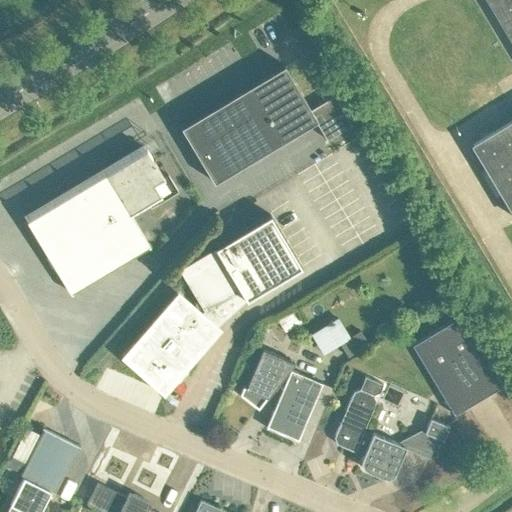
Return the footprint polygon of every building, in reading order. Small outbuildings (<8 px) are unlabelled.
[(511,116),(470,142),(511,212),(511,0),(486,0),(511,42),(511,116)] [(179,126),(212,181),(314,120),(325,139),(351,124),(333,95),(310,109),(283,64),(179,126)] [(25,219),(36,237),(67,289),(147,242),(129,213),(175,186),(167,174),(163,177),(145,148),(25,219)] [(205,310),(239,290),(246,300),(253,296),(295,270),(276,239),(266,245),(253,224),(225,241),(179,269),(183,276),(198,300),(192,307),(177,294),(125,355),(163,387),(184,363),(185,365),(193,356),(191,354),(215,327),(205,318),(208,315),(205,310)] [(293,310),(277,319),(284,331),(300,321),(293,310)] [(411,344),(453,414),(502,384),(460,314),(411,344)] [(327,323),(339,342),(348,336),(336,317),(327,323)] [(257,408),(276,384),(288,368),(293,361),(261,348),(245,387),(243,385),(239,393),(242,395),(241,395),(257,408)] [(288,368),(276,384),(281,388),(265,427),(297,440),(321,382),(288,368)] [(359,387),(352,390),(333,436),(335,443),(362,454),(359,461),(362,467),(386,478),(392,475),(405,445),(371,431),(371,433),(362,430),(375,400),(373,393),(379,391),(382,383),(364,375),(359,387)] [(423,431),(437,437),(442,439),(448,425),(429,417),(423,431)] [(2,466),(23,476),(9,503),(10,504),(6,511),(39,511),(50,490),(53,492),(77,444),(44,427),(25,463),(8,454),(2,466)] [(157,511),(147,507),(149,501),(138,496),(128,490),(125,496),(96,481),(86,503),(103,511),(157,511)] [(230,511),(200,499),(192,511),(230,511)]
